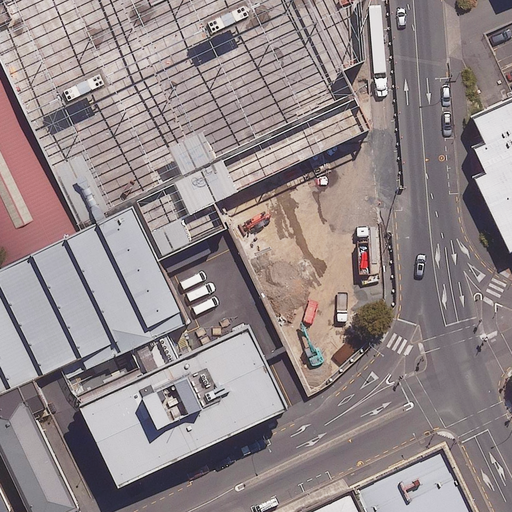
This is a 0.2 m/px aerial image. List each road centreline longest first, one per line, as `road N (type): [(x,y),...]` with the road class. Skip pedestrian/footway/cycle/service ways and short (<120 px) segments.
road 1 (tertiary): [(464,375),(417,413),(263,486),(219,497)]
road 2 (tertiary): [(433,265),(413,0)]
road 3 (tertiary): [(219,497),(254,468),(366,412)]
road 4 (tertiary): [(366,412),(433,265)]
